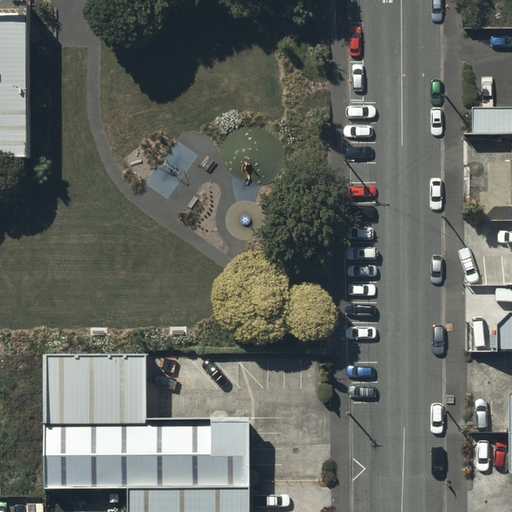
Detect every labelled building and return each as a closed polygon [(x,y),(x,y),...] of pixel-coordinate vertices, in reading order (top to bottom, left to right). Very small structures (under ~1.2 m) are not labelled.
[(0,149),(39,149),(36,8),(0,7),(0,149)] [(511,189),(501,190),(502,259),(511,259),(511,189)] [(485,285),(486,327),(511,327),(511,259),(502,259),(503,285),(485,285)] [(511,511),(511,327),(486,327),(487,447),(511,446),(511,511)] [(129,490),(250,489),(249,422),(147,423),(147,357),(47,358),(48,490),(129,490)] [(250,511),(250,489),(129,490),(129,511),(250,511)]
